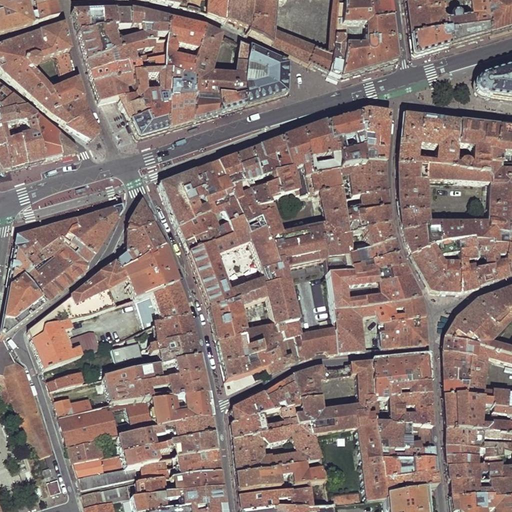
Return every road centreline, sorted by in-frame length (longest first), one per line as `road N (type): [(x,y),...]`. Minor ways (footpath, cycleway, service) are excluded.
road 1 (residential): [(75,510),(19,334),(104,259),(129,205),(125,167)]
road 2 (residential): [(306,108),(295,70),(219,29),(141,8),(62,6)]
road 3 (residential): [(432,354),(431,317),(390,213),(399,79)]
road 4 (residential): [(125,167),(180,278),(216,408)]
road 5 (residential): [(216,408),(319,363),(432,354)]
road 6 (tertiary): [(306,108),(125,167)]
road 7 (residential): [(445,511),(432,354)]
road 8 (residential): [(67,23),(89,104),(125,167)]
road 9 (residential): [(0,83),(75,145),(90,175)]
